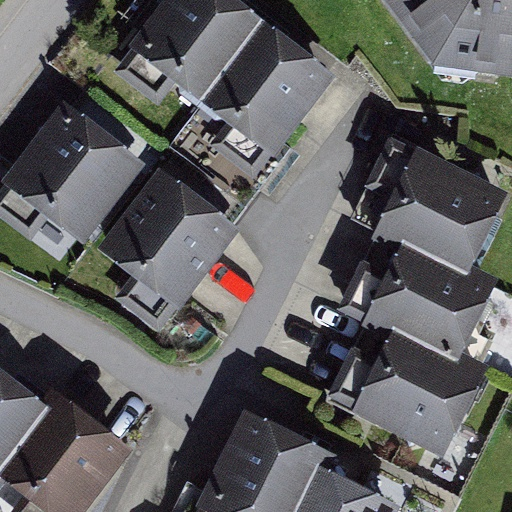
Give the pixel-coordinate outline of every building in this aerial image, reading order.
[(266,10),(252,0),(156,0),(127,40),(130,42),(111,67),(158,102),(176,77),(202,96),(266,10)] [(511,0),(390,0),(432,59),(511,68),(511,0)] [(340,65),(266,10),(202,96),(229,116),(209,143),(254,175),(272,151),(275,154),(340,65)] [(149,161),(65,96),(1,178),(4,180),(0,185),(0,214),(30,238),(48,215),(85,243),(149,161)] [(473,260),(511,186),(418,140),(416,144),(391,132),(371,173),(394,185),(369,234),(397,248),(403,235),(470,267),(473,260)] [(241,223),(161,164),(99,248),(132,272),(116,295),(158,326),(176,303),(179,306),(241,223)] [(498,272),(473,260),(470,267),(403,235),(397,248),(388,264),(362,251),(336,303),(363,317),(361,321),(387,334),(393,321),(458,352),(461,345),(498,272)] [(491,359),(461,345),(458,352),(393,321),(387,334),(377,354),(350,341),(328,388),(354,401),(352,407),(446,452),(491,359)] [(0,362),(0,489),(9,477),(0,470),(0,469),(52,400),(0,362)] [(63,385),(52,400),(0,469),(0,470),(9,477),(26,490),(9,511),(82,511),(137,440),(63,385)] [(341,446),(247,400),(196,503),(199,505),(195,511),(293,511),(320,458),(332,464),(341,446)] [(397,511),(404,498),(332,464),(320,458),(293,511),(397,511)]
